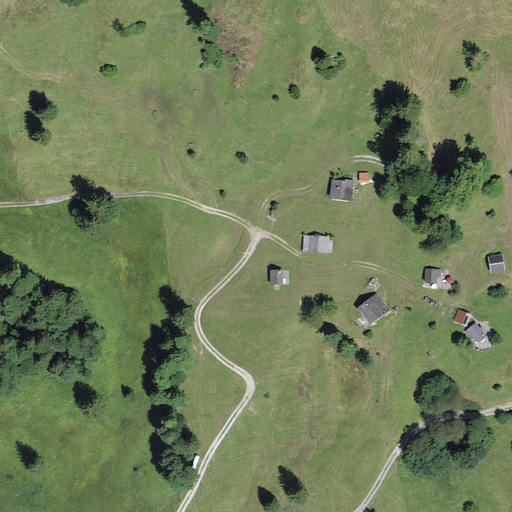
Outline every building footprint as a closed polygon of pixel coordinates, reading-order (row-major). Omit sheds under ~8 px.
[(334,182),(332,197),(347,199),(348,189),(352,189),(353,182),(346,181),(346,183),(334,182)] [(304,237),(304,252),(331,253),(332,238),(304,237)] [(489,258),(491,274),(504,272),(502,256),(489,258)] [(426,270),(426,283),(436,283),(436,276),(440,276),(440,270),(426,270)] [(271,271),(272,284),(282,284),(282,271),(271,271)] [(359,310),(370,323),(383,312),(377,305),(381,302),(376,296),(359,310)] [(383,312),(387,310),(381,302),(377,305),(383,312)] [(463,315),(459,322),(466,325),(470,318),(463,315)] [(474,338),(478,342),(485,336),(476,324),(466,332),(472,340),(474,338)]
